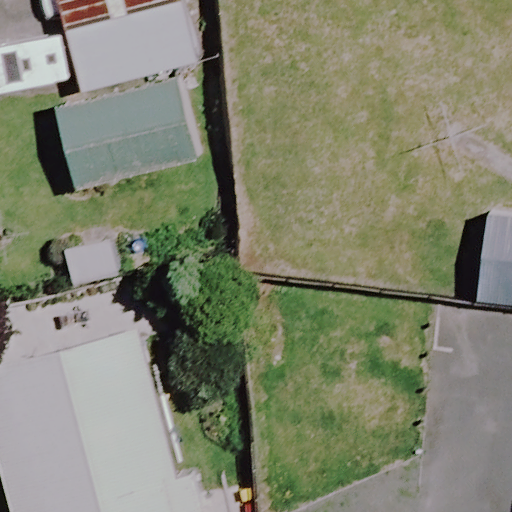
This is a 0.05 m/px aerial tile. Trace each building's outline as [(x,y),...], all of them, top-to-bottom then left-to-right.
[(197,69),(182,0),(58,0),(78,94),(197,69)] [(177,86),(55,116),(76,202),(198,172),(177,86)] [(208,212),(64,247),(77,303),(222,268),(208,212)] [(511,215),(487,214),(482,308),(511,309),(511,215)] [(178,478),(137,324),(0,360),(0,464),(12,511),(208,511),(197,473),(178,478)]
